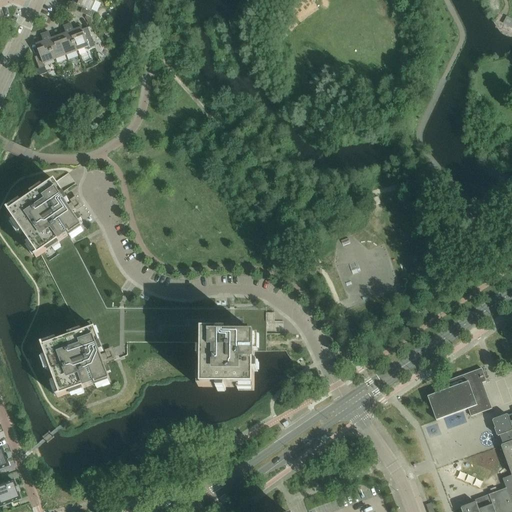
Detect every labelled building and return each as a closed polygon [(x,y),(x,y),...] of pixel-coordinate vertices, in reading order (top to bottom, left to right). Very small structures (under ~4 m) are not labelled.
[(91,11),(97,0),(95,0),(74,0),(73,3),(83,8),(81,13),(91,18),(94,13),(91,11)] [(71,24),(67,25),(77,51),(85,48),(85,49),(89,50),(95,48),(88,28),(82,30),(81,28),(74,31),(71,24)] [(66,34),(59,36),(66,55),(77,51),(67,25),(63,27),(66,34)] [(48,32),(45,33),(55,60),(66,55),(59,36),(51,39),(48,32)] [(44,64),(55,60),(45,33),(41,35),(44,42),(36,45),(40,56),(35,58),(39,69),(45,67),(44,64)] [(53,384),(58,399),(70,394),(72,397),(85,392),(83,389),(95,385),(96,388),(111,382),(108,375),(112,374),(110,369),(106,370),(106,368),(109,367),(108,364),(128,356),(128,343),(203,344),(203,351),(199,351),(199,359),(203,359),(203,372),(199,372),(199,388),(218,388),(218,392),(226,392),(226,388),(239,388),(239,392),(254,392),(254,388),(254,373),(258,373),(258,364),(254,364),(255,352),(267,352),(267,329),(267,322),(266,322),(266,314),(267,314),(267,308),(108,307),(76,246),(75,246),(71,239),(84,230),(78,221),(81,219),(78,214),(75,216),(72,212),(80,206),(76,201),(68,206),(67,204),(70,202),(60,188),(56,182),(45,190),(43,187),(31,195),(33,198),(23,205),(21,202),(8,211),(15,222),(13,224),(20,235),(23,233),(31,244),(28,246),(37,259),(41,255),(80,331),(69,335),(70,339),(58,343),(57,340),(42,345),(47,358),(43,359),(48,372),(52,371),(56,382),(53,384)] [(275,322),(275,314),(267,314),(266,314),(266,322),(267,322),(275,322)] [(437,422),(442,420),(469,410),(472,417),(493,409),(483,384),(487,382),(482,369),(444,383),(447,391),(428,398),(437,422)] [(511,414),(493,422),(498,437),(500,437),(504,446),(502,446),(511,473),(511,414)] [(0,470),(8,467),(6,460),(6,459),(5,455),(4,455),(1,448),(0,448),(0,470)] [(13,481),(0,485),(0,507),(20,500),(18,493),(19,493),(18,492),(17,493),(16,489),(17,488),(16,487),(16,488),(13,481)] [(477,504),(462,510),(462,511),(511,511),(511,502),(507,489),(482,498),(485,505),(478,507),(477,504)]
